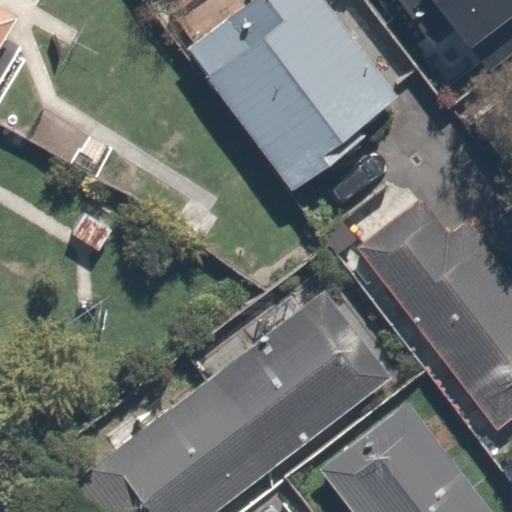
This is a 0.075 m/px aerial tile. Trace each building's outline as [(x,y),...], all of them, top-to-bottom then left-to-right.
[(205,0),(170,26),(294,190),(403,108),(321,0),(205,0)] [(511,53),(511,0),(393,0),(424,42),(413,49),(445,91),(479,65),(485,74),(511,53)] [(34,170),(68,182),(52,226),(118,249),(134,206),(146,210),(167,152),(55,112),(34,170)] [(511,412),(511,252),(448,170),(341,252),(483,435),(511,412)] [(505,511),(328,277),(84,461),(123,511),(205,511),(263,469),(295,511),(505,511)]
